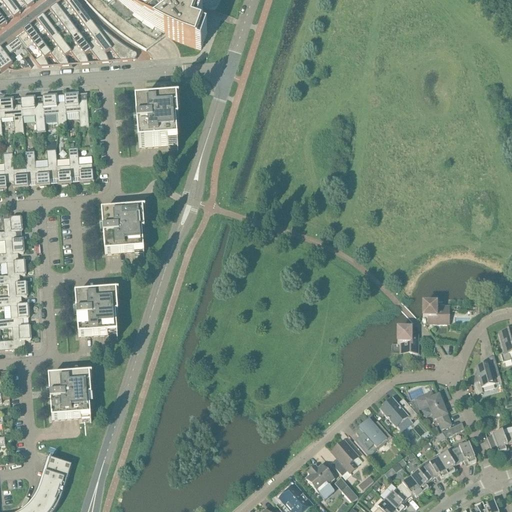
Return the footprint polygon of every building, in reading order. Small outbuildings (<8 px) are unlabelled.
[(0,0),(0,2),(3,6),(0,8),(0,16),(5,23),(12,18),(14,20),(21,15),(19,13),(10,1),(9,0),(0,0)] [(27,10),(30,7),(34,5),(32,3),(30,0),(11,0),(10,1),(19,13),(26,8),(27,10)] [(58,8),(61,13),(67,20),(74,15),(85,29),(86,31),(92,26),(95,24),(82,10),(73,0),(64,0),(63,1),(65,3),(58,8)] [(83,0),(86,3),(96,14),(107,24),(119,34),(132,43),(146,52),(166,37),(174,41),(183,45),(201,51),(207,34),(191,28),(196,13),(197,14),(198,12),(191,10),(177,2),(172,0),(83,0)] [(45,18),(44,19),(51,28),(53,30),(60,25),(71,40),(78,35),(67,20),(61,13),(58,8),(56,6),(53,9),(50,11),(51,13),(45,18)] [(31,29),(39,39),(46,34),(51,41),(58,36),(53,30),(51,28),(44,19),(45,18),(43,16),(39,19),(36,21),(36,22),(38,24),(31,29)] [(133,62),(133,61),(135,61),(136,60),(137,58),(136,56),(134,55),(135,54),(121,45),(108,35),(95,24),(92,26),(111,51),(120,62),(120,63),(133,62)] [(92,26),(86,31),(97,45),(90,50),(92,52),(91,53),(100,64),(109,64),(109,63),(106,55),(111,51),(92,26)] [(24,34),(17,39),(22,46),(26,51),(33,46),(38,51),(44,46),(39,39),(31,29),(29,27),(26,29),(23,32),(24,34)] [(77,47),(70,52),(71,54),(80,66),(89,65),(86,57),(91,53),(92,52),(90,50),(78,35),(71,40),(77,47)] [(57,49),(50,54),(51,55),(51,56),(59,67),(69,67),(65,58),(71,54),(70,52),(65,45),(58,36),(51,41),(57,49)] [(0,48),(0,73),(1,74),(7,69),(12,65),(7,58),(22,46),(17,39),(2,51),(0,49),(0,48)] [(42,57),(34,62),(39,69),(49,68),(45,60),(51,56),(51,55),(50,54),(45,46),(44,46),(38,51),(42,57)] [(64,97),(64,98),(65,103),(66,115),(79,114),(79,121),(80,131),(89,130),(87,102),(78,102),(78,97),(78,96),(74,97),(74,96),(68,96),(68,97),(64,97)] [(43,99),(42,99),(42,100),(43,105),(44,117),(45,125),(58,124),(58,132),(67,132),(68,132),(67,122),(66,115),(65,103),(56,104),(56,99),(56,98),(53,98),(53,97),(46,98),(46,99),(43,99)] [(21,101),(20,101),(21,102),(21,107),(22,119),(23,119),(35,118),(37,134),(46,133),(45,125),(44,117),(43,105),(35,106),(35,100),(31,100),(31,99),(24,100),(24,101),(21,101)] [(0,102),(0,114),(0,120),(1,120),(13,119),(15,136),(24,135),(23,119),(22,119),(21,107),(13,107),(13,102),(9,102),(9,101),(2,101),(3,102),(0,102)] [(179,104),(171,105),(136,108),(139,150),(177,147),(177,151),(178,151),(176,126),(178,126),(177,105),(179,105),(179,104)] [(45,134),(37,135),(38,141),(38,144),(45,143),(45,140),(45,134)] [(78,150),(69,151),(69,160),(70,160),(71,179),(79,179),(80,184),(83,184),(83,185),(90,185),(90,184),(94,183),(93,174),(97,174),(96,165),(92,166),(92,158),(79,159),(78,150)] [(47,152),(48,162),(48,169),(49,169),(50,181),(58,180),(58,185),(58,186),(61,186),(62,187),(68,186),(68,185),(72,185),(72,184),(71,179),(70,160),(69,160),(57,161),(56,152),(47,152)] [(34,153),(25,154),(28,183),(36,182),(36,187),(36,188),(40,187),(40,189),(47,188),(46,187),(50,187),(50,181),(49,169),(48,169),(36,170),(34,153)] [(13,155),(4,156),(6,184),(14,184),(15,189),(14,189),(18,189),(18,190),(25,190),(25,189),(28,188),(28,183),(25,154),(26,171),(14,172),(13,155)] [(102,214),(105,256),(143,253),(143,258),(144,258),(142,233),(145,233),(143,212),(145,212),(145,211),(102,214)] [(4,234),(0,234),(0,243),(23,241),(22,241),(17,241),(16,233),(21,233),(22,233),(22,229),(23,229),(22,222),(21,223),(21,219),(20,219),(12,220),(12,215),(11,215),(8,215),(5,216),(4,216),(4,221),(3,221),(4,234)] [(23,241),(0,243),(5,243),(6,255),(0,255),(0,264),(24,263),(19,263),(18,255),(23,255),(24,255),(23,251),(24,251),(24,245),(23,245),(23,241)] [(24,263),(0,264),(0,265),(7,265),(8,277),(0,277),(0,286),(26,285),(26,284),(25,284),(20,285),(20,277),(25,276),(25,277),(25,273),(26,273),(26,266),(25,266),(24,263)] [(26,285),(0,286),(0,287),(8,287),(9,299),(0,299),(0,308),(28,307),(28,306),(27,306),(22,307),(21,299),(27,298),(27,295),(28,295),(27,288),(26,288),(26,285)] [(78,339),(105,337),(116,336),(117,340),(118,340),(116,315),(118,315),(116,294),(119,294),(119,293),(75,297),(78,339)] [(445,307),(436,307),(436,306),(423,306),(423,319),(422,319),(427,319),(427,326),(450,326),(449,313),(445,313),(445,307)] [(28,307),(0,308),(0,309),(10,308),(11,321),(0,321),(0,330),(12,330),(12,329),(24,328),(23,320),(28,320),(29,320),(29,316),(30,316),(29,310),(28,310),(28,307)] [(0,343),(0,352),(6,352),(26,351),(25,342),(30,342),(31,342),(30,338),(31,338),(31,331),(30,331),(30,328),(29,328),(24,328),(12,329),(12,330),(13,342),(0,343)] [(411,331),(410,331),(410,332),(398,332),(398,344),(397,344),(397,345),(404,345),(404,356),(418,356),(418,336),(411,336),(411,331)] [(511,331),(499,335),(505,355),(500,356),(503,364),(511,362),(509,355),(511,354),(511,331)] [(474,380),(474,385),(480,383),(481,390),(495,386),(493,380),(500,378),(495,360),(486,362),(484,363),(482,364),(481,365),(480,367),(478,369),(476,370),(477,372),(475,376),(474,380)] [(48,380),(49,390),(52,422),(90,419),(90,424),(91,424),(89,399),(91,398),(90,378),(92,377),(48,380)] [(437,420),(441,430),(450,426),(438,398),(433,400),(431,396),(416,401),(420,410),(429,406),(434,421),(437,420)] [(392,401),(380,412),(396,430),(397,429),(402,434),(413,425),(412,424),(411,422),(417,417),(407,405),(403,401),(397,406),(392,401)] [(420,416),(414,402),(407,405),(417,417),(420,416)] [(369,421),(359,430),(360,432),(356,435),(359,439),(355,443),(355,442),(354,443),(369,459),(391,439),(377,423),(373,426),(369,421)] [(462,425),(450,431),(453,437),(464,432),(462,425)] [(401,438),(410,447),(420,439),(411,429),(401,438)] [(439,435),(437,429),(430,432),(435,438),(439,435)] [(508,449),(507,448),(511,446),(508,431),(487,439),(491,449),(496,448),(498,456),(506,453),(505,450),(508,449)] [(344,443),(331,454),(338,462),(333,467),(342,478),(348,473),(350,475),(357,469),(353,464),(358,459),(344,443)] [(451,449),(459,466),(464,464),(465,466),(467,465),(468,467),(476,464),(469,446),(464,448),(462,444),(451,449)] [(459,466),(451,449),(440,456),(442,459),(438,461),(448,478),(455,474),(454,472),(456,470),(455,469),(459,466)] [(396,455),(400,460),(406,455),(402,450),(396,455)] [(55,511),(59,507),(62,498),(72,469),(51,462),(52,462),(52,461),(53,461),(53,460),(53,459),(52,459),(52,458),(51,458),(50,458),(49,459),(48,461),(47,461),(47,462),(50,463),(43,486),(41,492),(38,498),(34,505),(29,510),(27,511),(55,511)] [(448,478),(438,461),(436,458),(421,467),(432,482),(437,479),(438,481),(440,480),(441,482),(448,478)] [(398,465),(392,470),(396,475),(402,470),(402,469),(398,465)] [(320,496),(325,502),(334,494),(329,488),(328,487),(334,482),(321,467),(318,471),(315,468),(312,471),(313,472),(311,473),(311,472),(308,475),(310,478),(306,481),(318,495),(319,495),(320,496)] [(428,486),(432,482),(424,470),(421,467),(412,474),(414,477),(410,480),(422,496),(428,491),(427,489),(429,487),(428,486)] [(370,478),(358,488),(362,492),(373,483),(370,478)] [(422,496),(410,480),(397,491),(407,502),(411,499),(412,500),(415,499),(416,500),(422,496)] [(380,488),(376,484),(371,490),(375,494),(380,488)] [(307,511),(313,507),(305,499),(294,487),(279,500),(288,511),(307,511)] [(342,494),(352,505),(358,500),(348,489),(342,494)] [(403,506),(407,502),(397,491),(385,503),(393,511),(403,511),(404,511),(403,509),(404,507),(403,506)] [(393,511),(385,503),(376,511),(393,511)]
